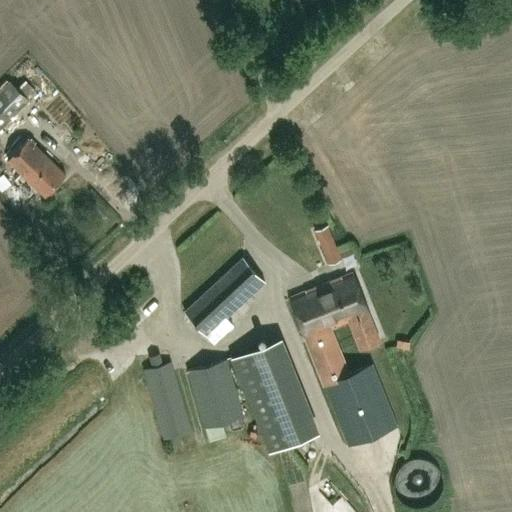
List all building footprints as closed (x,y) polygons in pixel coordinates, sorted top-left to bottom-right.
[(0,128),(29,99),(10,81),(0,91),(0,128)] [(66,174),(28,137),(7,158),(45,195),(66,174)] [(382,205),(366,211),(357,190),(345,195),(363,239),(391,228),(382,205)] [(341,259),(327,225),(315,230),(329,264),(341,259)] [(266,282),(243,258),(185,311),(215,343),(234,325),(227,318),(266,282)] [(349,442),(397,423),(373,362),(349,372),(331,325),(349,317),(361,348),(380,341),(369,313),(370,313),(353,272),(290,297),(306,334),(305,334),(325,383),(349,442)] [(279,324),(232,344),(270,435),(317,415),(279,324)] [(144,369),(165,438),(191,430),(170,361),(162,364),(159,354),(150,356),(153,366),(144,369)] [(226,358),(188,369),(204,426),(243,415),(226,358)] [(45,434),(59,429),(50,405),(36,411),(45,434)]
